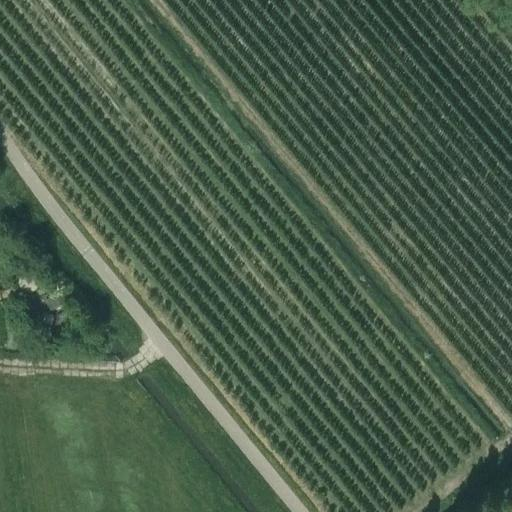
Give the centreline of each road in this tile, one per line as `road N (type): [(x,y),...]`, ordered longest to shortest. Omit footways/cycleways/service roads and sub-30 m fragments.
road 1 (unclassified): [(0,143),(299,511)]
road 2 (track): [(0,367),(124,373),(162,345)]
